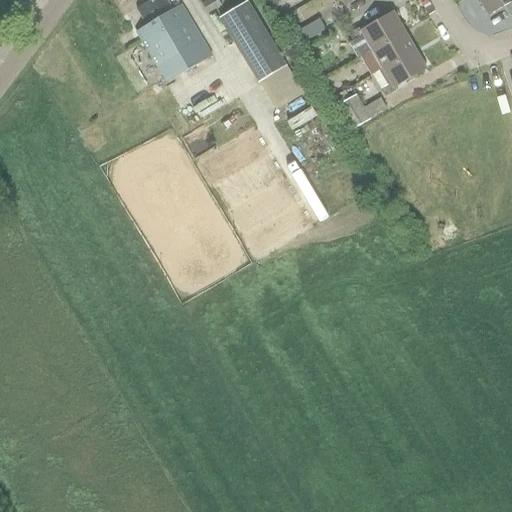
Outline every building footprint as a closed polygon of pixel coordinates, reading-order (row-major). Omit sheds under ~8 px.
[(168,84),(212,57),(181,6),(174,11),(166,0),(155,0),(139,10),(148,26),(137,33),(168,84)] [(222,6),(218,0),(209,0),(203,4),(210,14),(222,6)] [(511,16),(511,0),(479,0),(482,4),(483,3),(490,16),(506,7),(511,16)] [(248,1),(218,18),(258,84),(288,67),(248,1)] [(362,57),(405,32),(394,12),(361,31),(360,28),(349,35),(353,41),(349,43),(358,58),(362,56),(362,57)] [(320,16),(297,31),(304,43),(327,28),(320,16)] [(373,75),(416,50),(405,32),(362,57),(373,75)] [(416,50),(373,75),(386,98),(397,92),(395,89),(427,70),(416,50)] [(371,120),(365,108),(357,94),(350,98),(345,90),(337,95),(334,97),(338,105),(353,130),(371,120)] [(265,126),(282,165),(292,161),(275,122),(265,126)]
